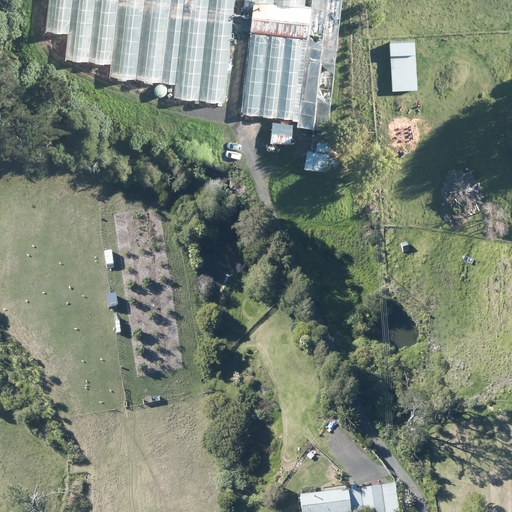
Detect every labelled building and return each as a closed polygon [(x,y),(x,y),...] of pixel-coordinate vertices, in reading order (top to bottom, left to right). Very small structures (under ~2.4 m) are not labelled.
[(233,16),(234,0),(49,0),(46,29),(69,32),(66,58),(112,63),(111,76),(176,83),(175,96),(224,101),(230,44),(232,24),(233,16)] [(326,129),(340,0),(309,0),(309,6),(252,0),(252,3),(249,29),(306,36),(296,126),(299,126),(326,129)] [(292,118),(300,38),(300,37),(249,32),(241,113),(292,118)] [(417,93),(416,42),(390,42),(392,93),(417,93)] [(268,142),(289,144),(290,133),(269,131),(268,142)] [(303,168),(326,171),(329,143),(316,142),(315,151),(305,150),(303,168)] [(396,511),(393,485),(345,492),(345,491),(297,497),(299,511),(396,511)]
